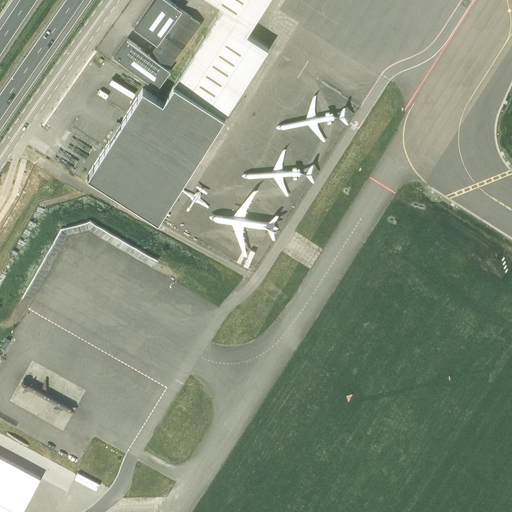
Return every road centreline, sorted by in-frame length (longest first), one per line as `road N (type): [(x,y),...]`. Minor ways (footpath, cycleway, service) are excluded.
road 1 (tertiary): [(0,158),(111,0)]
road 2 (motorway): [(0,112),(76,0)]
